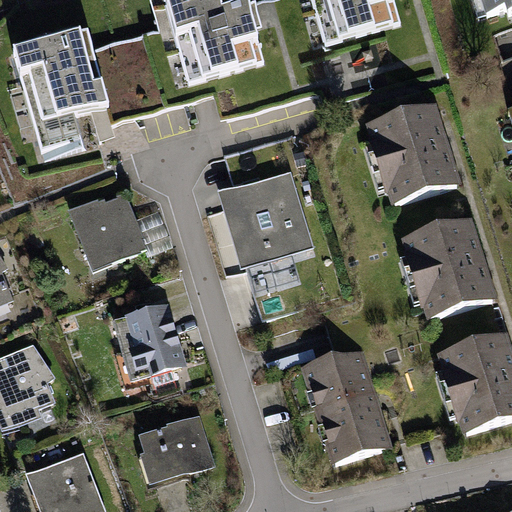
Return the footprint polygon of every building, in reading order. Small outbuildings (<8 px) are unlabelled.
[(247,0),(164,0),(191,87),(267,65),(247,0)] [(392,0),(311,0),(325,48),(401,26),(392,0)] [(511,0),(473,0),(480,21),(511,11),(511,0)] [(88,33),(14,53),(42,150),(80,140),(74,116),(109,106),(88,33)] [(436,112),(373,132),(397,209),(460,189),(436,112)] [(248,194),(272,187),(261,148),(226,158),(234,187),(245,184),(248,194)] [(248,194),(226,200),(246,267),(307,248),(287,182),(272,187),(248,194)] [(70,215),(94,274),(142,255),(141,253),(147,251),(142,241),(144,240),(137,223),(129,202),(121,199),(106,205),(105,202),(99,205),(99,203),(70,215)] [(159,215),(137,223),(144,240),(142,241),(147,251),(150,260),(173,250),(159,215)] [(471,226),(409,244),(433,323),(494,304),(471,226)] [(0,261),(0,308),(13,303),(1,276),(7,271),(0,261)] [(114,324),(132,384),(153,378),(156,388),(175,382),(173,373),(187,369),(169,307),(114,324)] [(511,354),(507,340),(444,359),(468,438),(511,424),(511,354)] [(0,407),(2,407),(13,432),(30,424),(26,416),(54,404),(47,385),(54,380),(33,350),(0,362),(0,407)] [(361,355),(306,372),(335,467),(390,450),(361,355)] [(140,459),(150,490),(217,469),(201,419),(168,429),(168,431),(140,440),(145,458),(140,459)] [(104,511),(84,459),(28,480),(34,495),(39,493),(46,509),(51,511),(104,511)]
